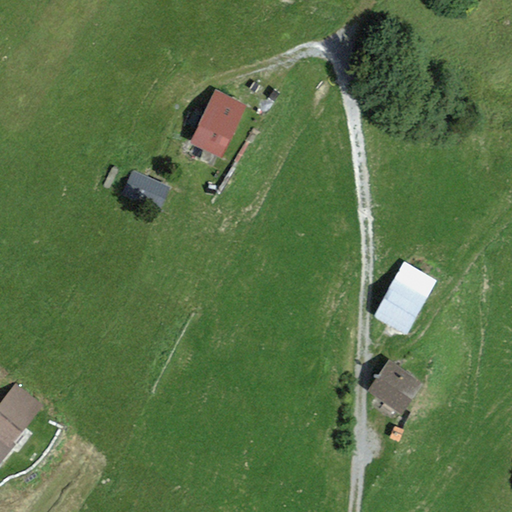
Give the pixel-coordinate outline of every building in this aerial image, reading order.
[(258,107),(223,92),(201,143),(237,158),(258,107)] [(180,185),(138,171),(129,196),(170,211),(180,185)] [(448,283),(416,265),(385,320),(417,338),(448,283)] [(433,387),(400,361),(378,388),(412,414),(433,387)] [(0,409),(0,458),(9,467),(55,414),(27,389),(6,414),(0,409)]
